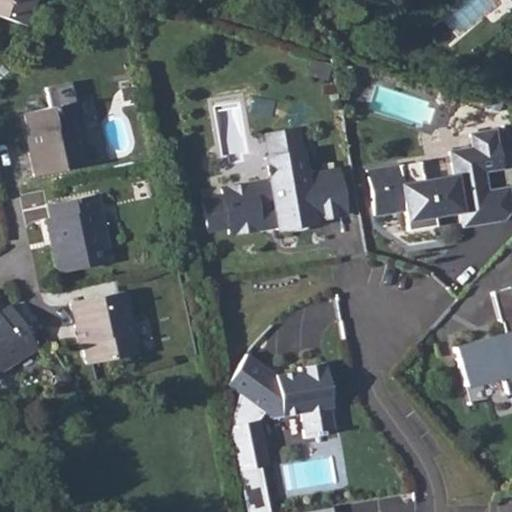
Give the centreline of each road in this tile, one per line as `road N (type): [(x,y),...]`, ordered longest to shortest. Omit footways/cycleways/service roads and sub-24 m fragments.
road 1 (residential): [(433,511),(433,490),(369,379),(381,312)]
road 2 (residential): [(0,280),(27,263),(9,174)]
